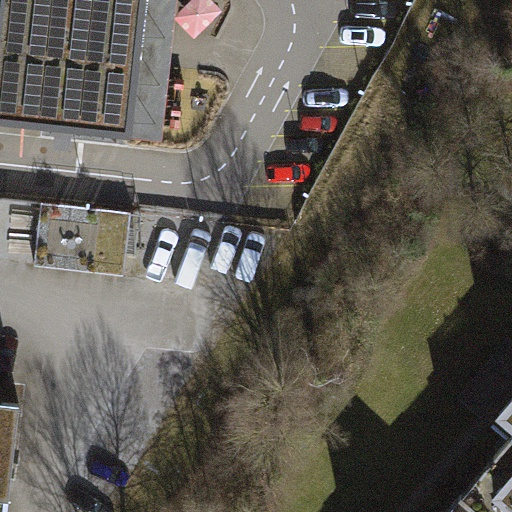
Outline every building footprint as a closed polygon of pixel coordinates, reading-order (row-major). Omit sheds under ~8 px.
[(0,0),(0,119),(129,134),(136,67),(150,68),(153,36),(139,35),(142,0),(0,0)] [(133,213),(42,202),(34,265),(125,277),(133,213)] [(511,368),(511,329),(461,390),(480,406),(511,368)] [(0,395),(0,511),(9,511),(23,398),(0,395)] [(511,409),(511,441),(462,500),(477,511),(511,511),(511,401),(508,406),(511,409)] [(387,511),(388,511),(368,495),(353,511),(387,511)] [(477,511),(462,500),(451,511),(477,511)]
